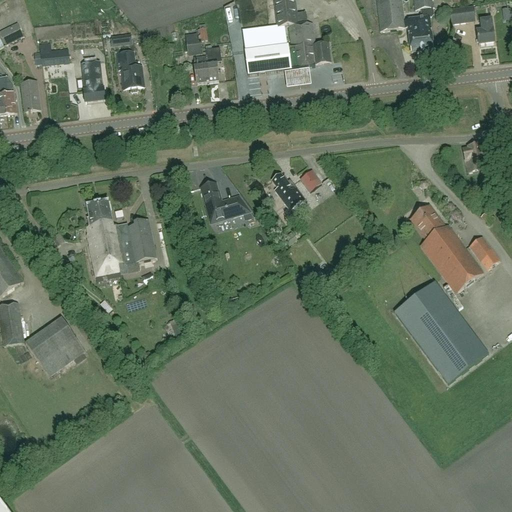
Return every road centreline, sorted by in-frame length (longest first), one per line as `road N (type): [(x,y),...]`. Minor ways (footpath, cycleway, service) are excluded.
road 1 (residential): [(0,194),(387,141),(498,136)]
road 2 (tertiary): [(0,140),(375,91)]
road 3 (tertiary): [(375,91),(494,75)]
